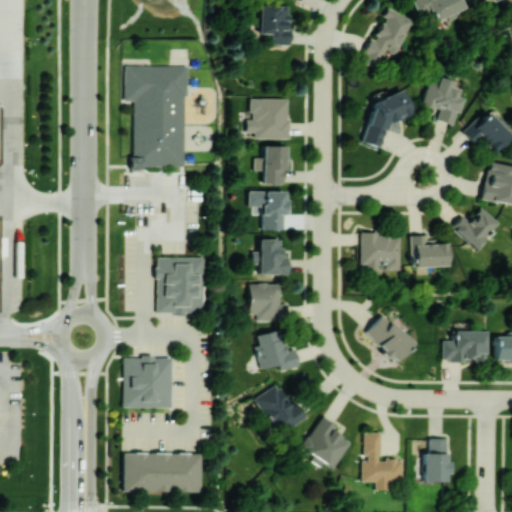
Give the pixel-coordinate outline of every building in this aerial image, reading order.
[(459,0),(412,0),(419,17),(430,12),(433,20),(445,15),(447,19),(455,16),(453,11),(462,7),(459,0)] [(267,43),(287,44),(287,28),(285,28),(285,5),(257,4),(256,33),(268,33),(267,43)] [(411,19),(386,7),(372,38),(368,37),(359,57),(376,66),(384,49),(395,54),(411,19)] [(122,99),(131,99),(131,155),(128,155),(128,169),(140,169),(140,164),(181,165),(181,93),(184,93),(184,65),(122,65),(122,99)] [(426,81),(420,105),(437,109),(434,120),(452,124),(458,97),(454,95),(457,83),(436,78),(435,83),(426,81)] [(412,112),(401,87),(370,101),(359,143),(377,148),(384,121),(389,122),(403,116),(412,112)] [(286,98),(249,97),(248,118),(244,118),(244,131),(253,132),(252,137),(285,137),(286,98)] [(476,134),(492,150),(508,135),(483,109),(460,132),(469,141),(476,134)] [(283,144),(261,144),(260,182),(282,183),(283,144)] [(511,203),(511,195),(511,164),(485,161),(480,199),(511,203)] [(282,229),(282,202),(282,190),(247,190),(246,206),(253,206),(253,213),(260,213),(260,228),(282,229)] [(496,222),(479,206),(466,219),(460,214),(449,226),(472,248),(496,222)] [(397,267),(397,233),(358,232),(358,264),(365,264),(365,272),(375,272),(375,266),(397,267)] [(424,233),(409,234),(410,266),(445,265),(444,240),(424,240),(424,233)] [(278,238),(257,238),(257,273),(284,273),(285,247),(278,247),(278,238)] [(155,277),(152,277),(152,265),(154,265),(154,256),(200,256),(200,311),(183,311),(183,314),(171,314),(171,311),(155,311),(155,277)] [(247,313),(255,313),(255,319),(284,319),(285,303),(278,303),(278,283),(247,282),(247,313)] [(361,332),(392,361),(411,342),(379,313),(361,332)] [(254,334),(257,345),(253,345),(259,368),(277,364),(278,369),(296,364),(292,347),(284,349),(279,328),(254,334)] [(483,330),(448,329),(448,339),(440,338),(439,360),(462,361),(462,359),(483,360),(483,330)] [(511,332),(492,333),(493,358),(511,357),(511,332)] [(121,378),(116,378),(116,376),(121,376),(121,357),(139,357),(139,354),(151,354),(151,357),(169,357),(168,405),(121,405),(121,378)] [(301,417),(277,381),(252,397),(277,433),(301,417)] [(330,467),(348,440),(331,430),(334,424),(319,414),(298,446),(330,467)] [(378,431),(362,431),(362,458),(360,458),(359,480),(373,481),(373,488),(387,489),(387,481),(398,481),(399,459),(377,458),(378,431)] [(444,438),(427,437),(426,452),(421,452),(420,480),(442,481),(443,472),(444,472),(444,438)] [(122,452),(198,453),(197,491),(121,490),(122,452)]
